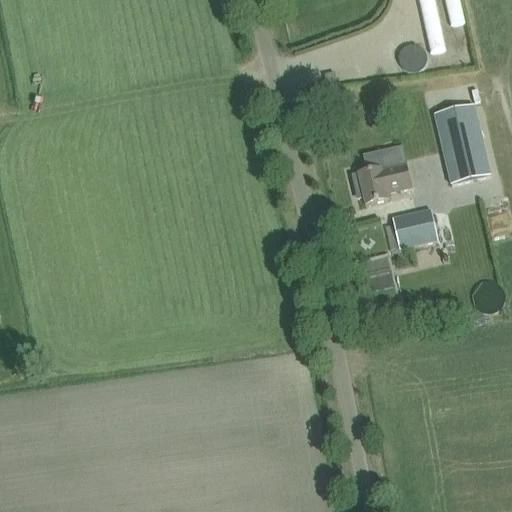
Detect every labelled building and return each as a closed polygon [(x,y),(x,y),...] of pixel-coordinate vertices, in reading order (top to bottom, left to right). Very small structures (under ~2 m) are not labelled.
[(426,0),(439,62),(454,59),(442,0),(426,0)] [(428,76),(432,58),(414,53),(410,72),(428,76)] [(334,75),(324,77),(327,87),(337,85),(334,75)] [(474,109),(436,118),(452,188),(490,179),(474,109)] [(363,194),(366,208),(388,203),(387,198),(412,192),(402,151),(365,159),(369,176),(353,179),(357,195),(363,194)] [(439,244),(432,214),(393,222),(400,252),(439,244)] [(421,260),(421,275),(448,275),(448,260),(421,260)] [(372,266),(374,296),(399,294),(398,264),(372,266)] [(486,311),(506,311),(506,290),(486,290),(486,311)]
